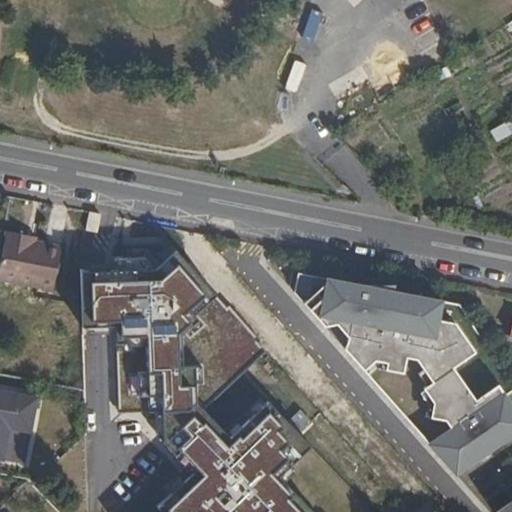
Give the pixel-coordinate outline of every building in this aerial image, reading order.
[(511,119),(511,117),(488,130),(495,142),(511,132),(511,119)] [(0,279),(52,290),(61,242),(35,239),(24,237),(25,230),(6,227),(0,254),(0,279)] [(36,232),(25,230),(24,237),(35,239),(36,232)] [(500,439),(511,430),(511,400),(507,392),(511,388),(511,379),(461,301),(300,270),(296,291),(326,324),(329,324),(357,355),(354,357),(454,470),(473,453),(476,456),(498,437),(500,439)] [(191,330),(192,338),(171,357),(195,385),(235,350),(239,355),(258,339),(259,337),(229,304),(228,305),(212,319),(203,319),(191,330)] [(192,338),(191,330),(167,352),(171,357),(192,338)] [(511,332),(502,331),(511,347),(511,332)] [(0,455),(6,456),(11,426),(32,429),(36,393),(0,387),(0,455)] [(340,416),(332,423),(388,485),(397,478),(340,416)] [(351,455),(384,489),(388,485),(332,423),(326,429),(343,448),(351,455)]
